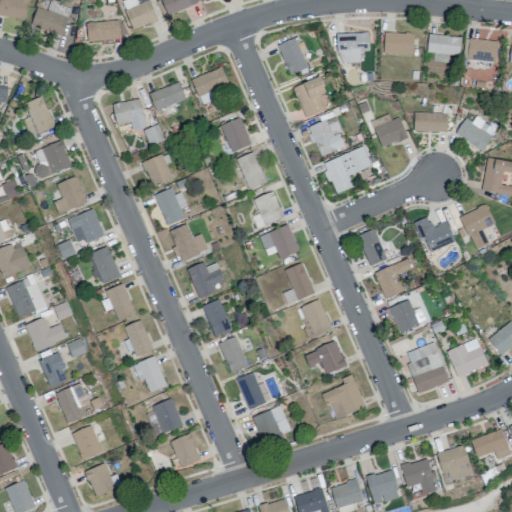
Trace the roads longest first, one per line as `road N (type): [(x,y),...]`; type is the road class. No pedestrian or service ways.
road 1 (residential): [(0,49),(93,76),(308,7),(366,1),(511,13)]
road 2 (residential): [(245,480),(69,74)]
road 3 (residential): [(406,428),(236,26)]
road 4 (residential): [(142,511),(406,428),(511,385)]
road 5 (residential): [(72,511),(0,344)]
road 6 (residential): [(324,229),(440,178)]
